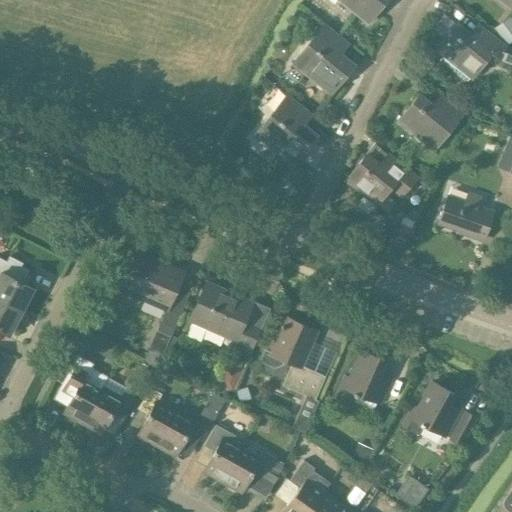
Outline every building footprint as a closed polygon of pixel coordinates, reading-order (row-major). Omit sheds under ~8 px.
[(339,0),(368,24),(388,0),(328,0),(333,4),(336,0),(339,0)] [(511,40),(511,21),(511,19),(496,30),(506,44),(511,40)] [(472,78),(488,58),(499,67),(511,71),(511,48),(506,46),(501,42),(483,28),(475,37),(458,23),(440,45),(447,51),(438,60),(466,82),(470,76),(472,78)] [(331,95),(355,67),(340,54),(348,45),(325,25),(292,63),(331,95)] [(435,149),(464,114),(446,99),(439,108),(421,94),(403,116),(424,134),(421,138),(435,149)] [(293,165),(317,137),(303,124),(311,115),(287,95),(254,133),(293,165)] [(511,137),(509,136),(497,167),(511,172),(511,137)] [(346,177),(365,193),(359,200),(372,211),(390,189),(402,198),(419,177),(407,168),(388,153),(380,163),(367,152),(346,177)] [(484,238),(494,209),(479,203),(481,195),(470,191),(467,200),(449,194),(439,222),(484,238)] [(190,293),(178,287),(185,272),(137,251),(120,288),(166,308),(156,331),(170,337),(190,293)] [(0,300),(22,312),(34,289),(23,284),(30,271),(22,267),(23,264),(10,257),(7,262),(0,258),(0,300)] [(270,309),(253,302),(208,282),(192,320),(193,321),(186,337),(200,342),(206,327),(233,338),(228,349),(248,358),(270,309)] [(0,330),(10,335),(22,312),(0,300),(0,330)] [(325,377),(300,366),(316,331),(286,318),(270,354),(265,352),(261,361),(274,367),(282,364),(284,360),(292,363),(282,385),(304,395),(307,396),(315,400),(325,377)] [(383,402),(395,375),(383,369),(387,360),(364,350),(352,377),(347,375),(338,396),(355,404),(360,392),(383,402)] [(64,414),(83,424),(102,390),(100,389),(107,377),(91,368),(93,365),(81,358),(65,387),(76,393),(64,414)] [(447,437),(463,410),(451,403),(456,394),(434,382),(420,407),(416,405),(404,426),(420,435),(426,425),(447,437)] [(123,392),(121,396),(104,387),(102,390),(83,424),(102,435),(105,430),(114,435),(135,398),(123,392)] [(129,425),(141,432),(139,436),(158,446),(176,413),(157,402),(161,394),(150,388),(129,425)] [(188,413),(185,417),(176,413),(158,446),(176,456),(179,451),(188,457),(209,420),(192,411),(188,413)] [(461,447),(477,418),(464,411),(448,440),(461,447)] [(304,433),(309,421),(298,417),(293,427),(304,433)] [(223,484),(243,448),(244,445),(227,436),(228,433),(217,426),(206,447),(216,453),(204,474),(223,484)] [(263,452),(260,458),(243,448),(223,484),(242,494),(253,473),(264,479),(276,459),(263,452)] [(286,510),(288,511),(310,511),(326,491),(324,490),(330,482),(313,470),(315,467),(303,459),(289,480),(301,489),(286,510)] [(351,469),(345,478),(356,486),(362,478),(351,469)] [(408,475),(394,494),(414,509),(428,489),(408,475)] [(374,498),(379,490),(362,478),(356,486),(374,498)] [(326,491),(310,511),(338,511),(344,504),(326,491)]
